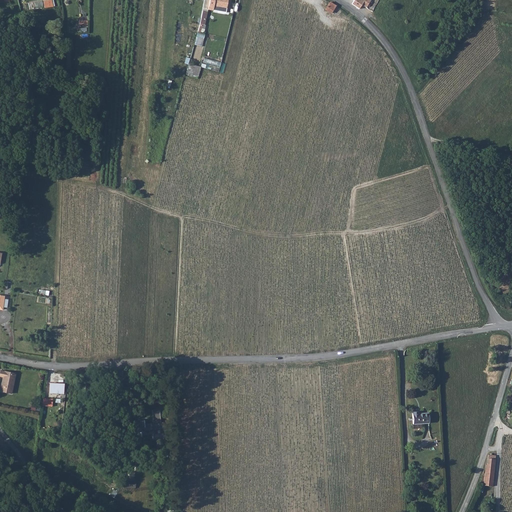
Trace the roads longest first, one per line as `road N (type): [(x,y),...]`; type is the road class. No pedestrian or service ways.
road 1 (track): [(449,207),(388,229),(271,235),(60,181),(53,366)]
road 2 (unclassified): [(0,357),(53,366),(306,358),(496,326)]
road 3 (unclassified): [(496,326),(408,80),(373,28)]
road 4 (unclassified): [(461,511),(511,353)]
road 5 (track): [(349,233),(354,186),(436,162)]
